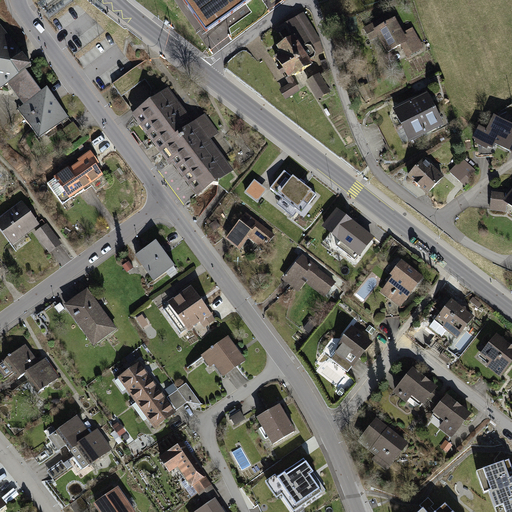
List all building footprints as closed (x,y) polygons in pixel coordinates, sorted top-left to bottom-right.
[(52,0),(42,0),(38,3),(41,8),(52,0)] [(72,0),(63,0),(45,13),(49,18),(73,1),(72,0)] [(206,0),(197,7),(213,27),(248,0),(206,0)] [(94,6),(102,12),(106,8),(97,1),(94,6)] [(390,16),(374,25),(389,52),(406,43),(394,21),(393,21),(390,16)] [(307,41),(308,40),(295,19),(277,30),(286,44),(278,48),(284,57),(278,60),(282,66),(278,68),(282,73),(285,71),(289,77),(294,74),(295,75),(311,65),(309,61),(314,58),(315,54),(307,41)] [(31,67),(0,24),(0,88),(2,88),(8,84),(25,71),(31,67)] [(422,48),(412,30),(407,33),(412,43),(404,48),(409,56),(422,48)] [(145,79),(136,67),(112,85),(120,94),(132,85),(134,88),(145,79)] [(8,84),(24,106),(41,93),(25,71),(8,84)] [(319,77),(309,83),(318,98),(328,91),(319,77)] [(282,90),(287,98),(298,91),(293,83),(282,90)] [(24,106),(23,106),(22,115),(39,139),(68,117),(47,88),(41,93),(24,106)] [(149,106),(135,116),(171,163),(173,161),(198,194),(211,184),(218,185),(219,178),(230,170),(221,158),(216,162),(201,140),(199,140),(191,130),(190,131),(172,107),(176,103),(168,92),(157,100),(150,98),(149,106)] [(395,111),(403,126),(434,110),(427,95),(395,111)] [(434,110),(403,126),(410,141),(442,125),(434,110)] [(511,125),(495,117),(487,132),(480,128),(475,138),(493,147),(494,143),(511,152),(511,151),(511,125)] [(216,133),(206,119),(196,126),(206,140),(216,133)] [(82,134),(73,122),(59,132),(68,144),(82,134)] [(47,184),(63,205),(84,190),(82,188),(90,183),(96,191),(107,183),(94,165),(97,162),(91,153),(79,161),(81,163),(70,171),(69,169),(47,184)] [(475,171),(462,159),(450,172),(460,181),(465,175),(468,178),(475,171)] [(443,177),(424,160),(409,177),(427,194),(443,177)] [(303,186),(284,172),(270,189),(296,209),(304,200),(309,204),(318,193),(305,183),(303,186)] [(266,190),(255,181),(245,193),(257,202),(266,190)] [(511,193),(509,196),(507,195),(492,193),(490,209),(506,211),(506,206),(508,204),(511,206),(511,193)] [(0,222),(14,241),(37,224),(22,204),(0,220),(0,222)] [(372,238),(337,212),(325,227),(341,240),(336,246),(355,260),(372,238)] [(274,236),(246,215),(229,238),(241,247),(248,237),(246,236),(249,233),(266,246),(274,236)] [(51,232),(41,240),(50,252),(60,244),(51,232)] [(172,264),(156,242),(136,256),(154,280),(166,272),(164,269),(172,264)] [(334,284),(301,258),(286,277),(296,285),(302,278),(325,295),(334,284)] [(133,268),(129,262),(123,266),(127,272),(133,268)] [(401,304),(421,278),(401,263),(393,274),(395,276),(386,287),(391,290),(391,295),(391,296),(401,304)] [(195,297),(191,291),(172,304),(189,327),(200,320),(204,326),(213,320),(208,313),(207,314),(200,304),(201,303),(196,297),(195,297)] [(93,305),(85,294),(69,306),(90,335),(93,333),(98,340),(114,329),(96,303),(93,305)] [(461,309),(452,302),(440,317),(438,316),(430,327),(442,336),(447,329),(457,336),(471,318),(465,313),(465,308),(461,309)] [(64,309),(60,303),(55,307),(58,312),(64,309)] [(309,333),(316,325),(311,320),(304,328),(309,333)] [(371,343),(352,328),(343,340),(345,341),(331,359),(348,372),(371,343)] [(511,359),(511,349),(497,337),(488,347),(487,346),(481,354),(492,362),(489,365),(501,374),(511,359)] [(244,361),(227,339),(216,347),(215,345),(211,348),(212,350),(204,356),(211,364),(214,362),(224,376),(244,361)] [(18,379),(24,375),(39,364),(25,346),(10,356),(9,355),(8,356),(9,357),(0,363),(0,371),(5,377),(13,372),(18,379)] [(58,378),(45,360),(39,364),(24,375),(37,393),(58,378)] [(138,402),(156,389),(138,364),(120,378),(138,402)] [(435,388),(412,370),(395,392),(407,401),(412,394),(424,403),(435,388)] [(166,390),(169,395),(177,389),(174,384),(166,390)] [(156,389),(138,402),(155,426),(174,413),(156,389)] [(167,398),(177,410),(187,403),(178,390),(167,398)] [(469,415),(447,397),(435,412),(446,421),(441,428),(452,436),(469,415)] [(294,432),(279,406),(258,418),(263,427),(260,429),(266,439),(269,437),(274,444),(294,432)] [(244,419),(241,413),(231,419),(235,425),(244,419)] [(90,435),(77,417),(50,436),(59,449),(65,445),(70,451),(76,446),(90,435)] [(405,444),(377,422),(361,441),(378,454),(375,458),(386,468),(405,444)] [(76,446),(70,451),(83,469),(110,449),(96,431),(90,435),(76,446)] [(200,470),(182,445),(161,459),(169,471),(179,464),(188,478),(200,470)] [(54,454),(49,447),(34,458),(39,465),(54,454)] [(511,511),(511,468),(509,460),(477,472),(480,481),(487,479),(491,490),(489,491),(496,511),(511,511)] [(311,493),(295,469),(277,482),(294,506),(311,493)] [(120,497),(115,490),(96,504),(101,511),(132,511),(131,510),(126,502),(124,503),(120,497)] [(124,494),(120,497),(124,503),(126,502),(131,510),(137,506),(132,498),(128,500),(124,494)] [(82,511),(88,508),(81,498),(70,505),(75,511),(82,511)] [(222,511),(215,500),(197,511),(222,511)] [(435,511),(425,511),(423,509),(419,511),(452,511),(445,503),(435,511)]
